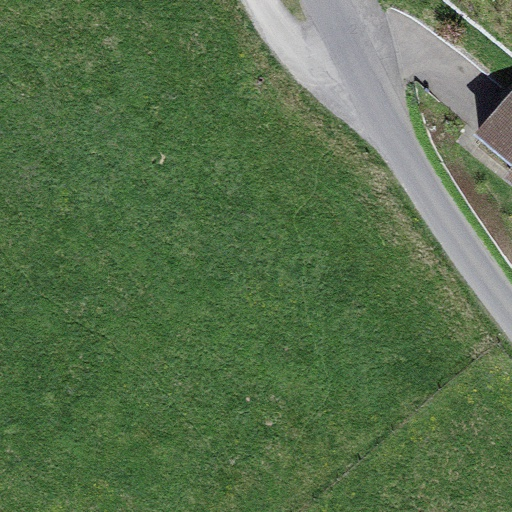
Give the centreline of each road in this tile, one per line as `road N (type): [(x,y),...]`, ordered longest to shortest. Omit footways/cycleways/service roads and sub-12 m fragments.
road 1 (unclassified): [(324,0),(375,103),(511,302)]
road 2 (track): [(375,103),(301,49),(261,0)]
